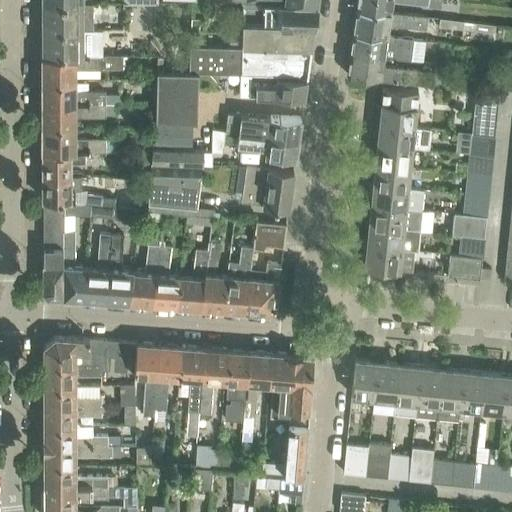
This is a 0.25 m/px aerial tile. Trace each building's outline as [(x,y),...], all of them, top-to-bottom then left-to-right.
[(317,1),(271,0),(242,0),(242,20),(314,21),(317,1)] [(357,0),(356,7),(390,11),(391,0),(399,0),(428,3),(428,0),(357,0)] [(82,2),(82,1),(42,2),(42,28),(62,28),(93,27),(93,2),(82,2)] [(428,15),(390,11),(356,7),(353,30),(387,34),(388,24),(426,28),(428,15)] [(192,16),(191,29),(199,29),(199,17),(192,16)] [(439,16),(438,25),(461,27),(461,36),(493,39),(495,23),(439,16)] [(189,70),(196,70),(307,73),(314,21),(242,20),(242,35),(230,35),(230,45),(190,44),(189,70)] [(62,28),(42,28),(42,54),(102,54),(102,28),(93,27),(62,28)] [(353,30),(350,52),(384,56),(411,59),(411,58),(413,37),(387,34),(353,30)] [(350,53),(347,73),(378,77),(384,77),(432,83),(433,70),(382,64),(383,57),(350,53)] [(122,54),(102,54),(42,54),(42,78),(75,78),(75,76),(75,67),(122,67),(122,54)] [(196,70),(189,70),(156,69),(155,119),(195,120),(196,70)] [(238,94),(303,96),(306,77),(277,76),(277,84),(250,83),(239,83),(238,94)] [(457,76),(456,85),(467,86),(468,77),(457,76)] [(75,78),(42,78),(42,102),(104,102),(104,92),(104,88),(86,88),(86,79),(75,79),(75,78)] [(383,85),(381,100),(379,121),(414,125),(418,88),(383,85)] [(476,88),(471,131),(494,133),(499,91),(499,90),(476,88)] [(117,92),(104,92),(104,102),(114,102),(117,102),(117,92)] [(104,102),(42,102),(42,124),(75,124),(75,114),(104,114),(114,114),(114,102),(104,102)] [(298,138),(301,116),(270,113),(229,109),(226,128),(238,130),(298,138)] [(191,122),(155,121),(154,142),(190,143),(191,122)] [(377,141),(412,145),(429,147),(431,127),(414,125),(379,121),(377,141)] [(75,124),(42,124),(43,150),(85,149),(106,149),(116,149),(116,136),(75,137),(75,124)] [(212,126),(211,150),(222,151),(224,128),(212,126)] [(298,138),(238,130),(237,143),(265,146),(265,152),(295,157),(298,138)] [(492,153),(494,133),(471,131),(469,151),(492,153)] [(377,141),(375,162),(410,165),(412,145),(377,141)] [(85,149),(43,150),(43,173),(74,173),(74,160),(85,160),(85,149)] [(202,150),(192,150),(165,149),(151,149),(150,162),(202,162),(202,150)] [(469,151),(467,171),(490,174),(492,153),(469,151)] [(149,153),(135,153),(135,170),(149,170),(149,153)] [(161,209),(187,212),(195,213),(202,162),(150,162),(147,208),(150,208),(161,209)] [(241,200),(268,203),(288,206),(293,169),(274,166),(247,162),(241,200)] [(410,165),(375,162),(373,183),(408,186),(410,165)] [(467,171),(465,192),(488,194),(490,174),(467,171)] [(63,199),(71,200),(71,187),(79,187),(79,173),(74,173),(43,173),(43,198),(63,198),(63,199)] [(137,177),(136,191),(147,192),(148,177),(137,177)] [(371,203),(406,206),(422,208),(424,188),(408,186),(373,183),(371,203)] [(86,190),(85,202),(91,202),(102,203),(103,192),(86,190)] [(465,192),(463,212),(486,214),(488,194),(465,192)] [(63,213),(63,199),(63,198),(43,198),(43,289),(47,293),(63,295),(63,230),(63,213)] [(91,202),(85,202),(71,200),(63,199),(63,213),(90,213),(91,202)] [(102,203),(91,202),(90,213),(112,216),(113,204),(102,203)] [(369,223),(403,226),(420,228),(422,208),(406,206),(371,203),(369,223)] [(139,207),(114,205),(113,204),(112,216),(137,219),(139,207)] [(484,234),(486,214),(463,212),(454,211),(452,231),(461,232),(484,234)] [(212,214),(195,213),(187,212),(186,223),(210,225),(212,214)] [(252,245),(252,247),(263,248),(263,246),(266,243),(283,245),(286,222),(255,219),(252,245)] [(367,243),(401,246),(402,246),(418,248),(420,228),(403,226),(369,223),(367,243)] [(128,299),(151,301),(159,237),(160,227),(149,226),(147,241),(148,241),(144,269),(132,268),(128,299)] [(75,230),(63,230),(63,295),(84,296),(86,263),(74,262),(75,230)] [(111,230),(111,233),(106,298),(128,299),(132,268),(132,266),(119,265),(122,231),(111,230)] [(84,296),(106,298),(111,233),(100,231),(97,264),(86,263),(84,296)] [(461,232),(459,252),(482,255),(484,234),(461,232)] [(159,237),(151,301),(175,303),(179,271),(168,270),(171,244),(163,243),(164,238),(159,237)] [(207,247),(199,305),(222,306),(226,272),(216,271),(219,240),(208,239),(207,247)] [(402,246),(401,246),(367,243),(364,264),(399,268),(402,246)] [(228,257),(226,272),(222,306),(244,308),(248,276),(252,247),(252,245),(241,244),(238,259),(228,257)] [(180,271),(175,303),(199,305),(207,247),(195,246),(192,272),(180,271)] [(447,273),(480,276),(481,266),(482,255),(459,252),(450,251),(447,273)] [(264,278),(248,276),(244,308),(270,310),(275,305),(281,261),(267,260),(265,271),(264,278)] [(480,276),(490,277),(491,267),(481,266),(480,276)] [(43,343),(43,363),(76,363),(76,362),(102,362),(102,367),(105,367),(106,354),(135,357),(137,340),(55,334),(43,343)] [(160,342),(137,340),(135,357),(134,373),(145,374),(142,413),(154,414),(155,407),(160,342)] [(183,343),(160,342),(155,407),(167,408),(169,376),(180,377),(183,343)] [(183,343),(180,377),(192,378),(189,418),(195,425),(199,425),(200,410),(205,345),(183,343)] [(227,346),(205,345),(200,410),(211,410),(213,380),(224,380),(227,346)] [(249,348),(227,346),(224,380),(227,381),(225,418),(243,419),(249,348)] [(271,350),(249,348),(243,419),(243,430),(254,431),(255,414),(258,382),(269,383),(271,350)] [(295,351),(271,350),(269,383),(272,384),(270,416),(289,418),(295,351)] [(295,351),(289,418),(288,422),(308,423),(313,353),(295,351)] [(351,394),(372,396),(376,359),(355,357),(351,394)] [(374,396),(372,410),(394,412),(399,362),(376,359),(373,396),(374,396)] [(76,363),(43,363),(43,384),(76,384),(76,371),(90,371),(90,382),(99,382),(102,382),(102,367),(102,362),(76,362),(76,363)] [(394,412),(415,414),(420,364),(399,362),(394,412)] [(415,414),(436,417),(438,403),(441,366),(420,364),(415,414)] [(441,366),(438,403),(436,417),(458,419),(459,405),(463,368),(441,366)] [(459,405),(480,407),(484,371),(463,368),(459,405)] [(480,407),(502,409),(506,373),(484,371),(480,407)] [(502,409),(511,410),(511,373),(506,373),(502,409)] [(124,403),(134,403),(134,383),(120,382),(120,403),(124,403)] [(43,384),(43,403),(102,403),(102,393),(76,393),(76,384),(43,384)] [(43,403),(43,423),(76,423),(76,414),(102,413),(102,410),(107,410),(107,403),(102,403),(43,403)] [(134,403),(124,403),(124,423),(135,423),(134,403)] [(288,422),(285,463),(284,472),(304,474),(308,423),(288,422)] [(76,423),(43,423),(43,443),(120,443),(120,433),(92,433),(92,423),(76,423)] [(479,423),(476,447),(483,447),(485,423),(479,423)] [(152,445),(151,461),(162,462),(164,437),(153,436),(152,445)] [(368,444),(365,473),(387,475),(389,452),(390,442),(369,440),(368,444)] [(346,441),(343,470),(365,473),(368,444),(346,441)] [(120,443),(43,443),(44,461),(76,461),(76,455),(120,455),(120,443)] [(135,443),(135,453),(135,460),(151,461),(152,445),(135,443)] [(411,454),(409,477),(430,479),(432,456),(433,447),(412,445),(411,454)] [(475,461),(473,484),(494,486),(497,463),(498,449),(487,448),(485,462),(475,461)] [(411,454),(389,452),(387,475),(409,477),(411,454)] [(219,454),(218,456),(218,467),(234,468),(239,469),(240,455),(219,454)] [(197,455),(196,465),(213,466),(218,467),(218,456),(197,455)] [(454,459),(432,456),(430,479),(452,482),(454,459)] [(475,461),(454,459),(452,482),(473,484),(475,461)] [(109,485),(113,485),(113,473),(76,473),(76,461),(44,461),(44,485),(109,485)] [(262,461),(261,470),(278,472),(278,463),(262,461)] [(494,486),(511,488),(511,464),(497,463),(494,486)] [(191,465),(189,483),(211,485),(213,466),(196,465),(191,465)] [(234,483),(233,497),(241,498),(243,484),(248,484),(249,474),(235,473),(234,483)] [(266,485),(278,487),(279,476),(267,475),(267,476),(266,485)] [(278,487),(278,490),(295,492),(294,501),(301,502),(303,478),(280,476),(279,476),(278,487)] [(76,506),(76,495),(109,495),(109,485),(44,485),(44,507),(76,506)] [(135,485),(124,485),(124,495),(124,505),(126,505),(136,505),(135,485)] [(341,493),(339,511),(353,511),(363,511),(365,493),(341,491),(340,493),(341,493)] [(388,496),(386,508),(409,510),(410,498),(388,496)] [(165,503),(164,511),(173,511),(176,509),(177,501),(165,499),(165,503)] [(163,511),(164,511),(165,503),(152,502),(150,511),(163,511)]
